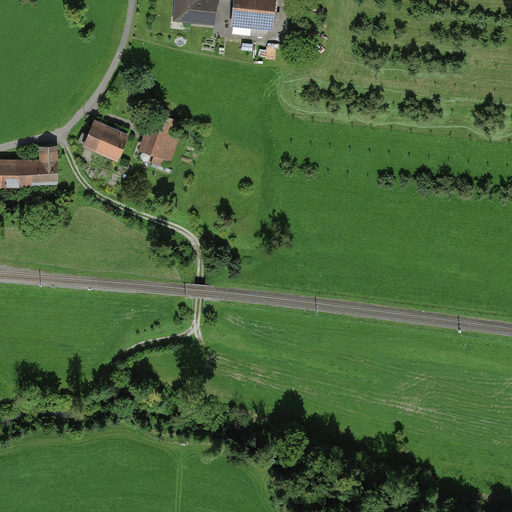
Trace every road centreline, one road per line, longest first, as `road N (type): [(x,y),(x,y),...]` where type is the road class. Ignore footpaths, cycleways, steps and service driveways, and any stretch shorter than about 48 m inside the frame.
road 1 (track): [(113,368),(143,344),(194,329),(197,242),(88,187),(62,133)]
road 2 (unclassified): [(132,0),(126,34),(78,119),(62,133),(0,150)]
